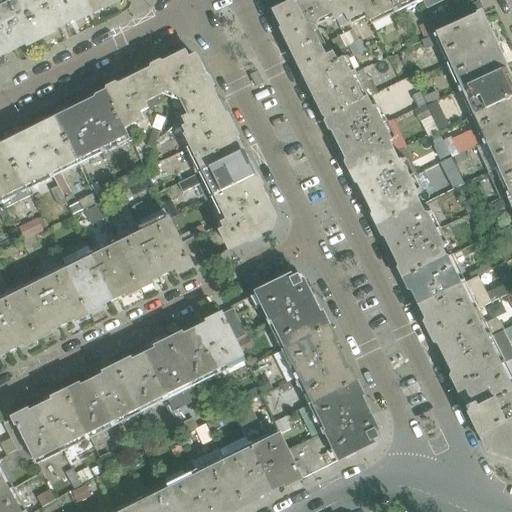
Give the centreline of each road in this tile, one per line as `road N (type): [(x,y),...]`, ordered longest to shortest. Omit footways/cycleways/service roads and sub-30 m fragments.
road 1 (residential): [(490,511),(241,0)]
road 2 (residential): [(0,396),(314,237)]
road 3 (residential): [(314,237),(435,494)]
road 4 (residential): [(198,5),(314,237)]
road 5 (residential): [(0,103),(198,5)]
road 6 (tertiary): [(320,511),(383,489),(435,494)]
